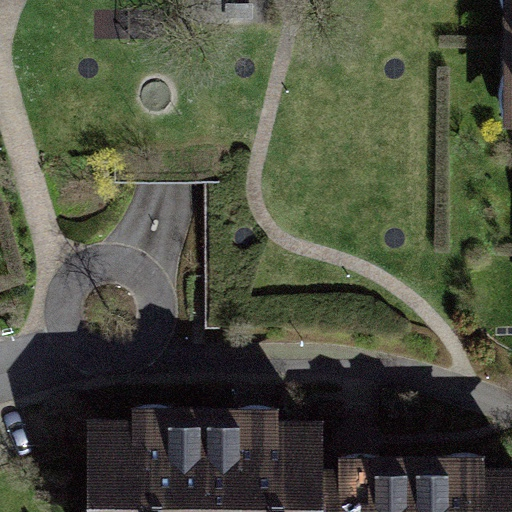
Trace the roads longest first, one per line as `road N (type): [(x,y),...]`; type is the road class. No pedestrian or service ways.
road 1 (residential): [(511,408),(467,391),(354,370),(144,358)]
road 2 (residential): [(144,358),(158,344),(164,307),(140,274),(120,268),(80,283),(66,311),(72,342)]
